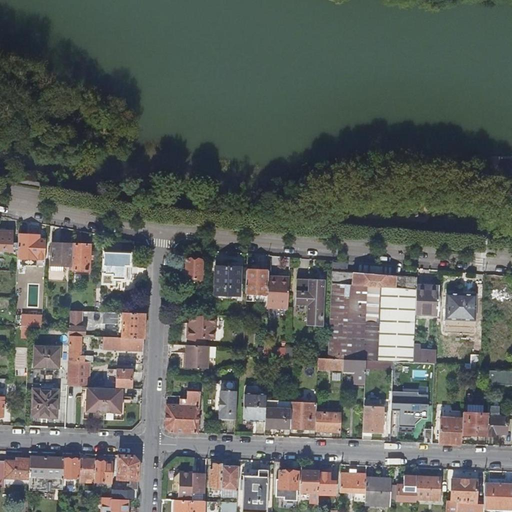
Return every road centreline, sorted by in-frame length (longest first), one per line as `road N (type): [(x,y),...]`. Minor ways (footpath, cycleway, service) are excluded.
road 1 (residential): [(152,443),(511,458)]
road 2 (residential): [(161,228),(511,259)]
road 3 (residential): [(161,228),(152,443)]
road 4 (residential): [(0,199),(161,228)]
road 5 (residential): [(0,437),(152,443)]
